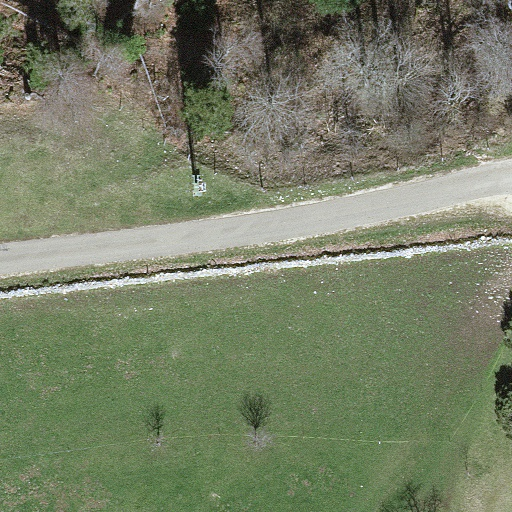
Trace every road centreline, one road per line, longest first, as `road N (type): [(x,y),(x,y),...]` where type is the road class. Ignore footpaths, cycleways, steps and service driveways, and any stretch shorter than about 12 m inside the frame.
road 1 (track): [(0,261),(511,175)]
road 2 (track): [(414,511),(511,294)]
